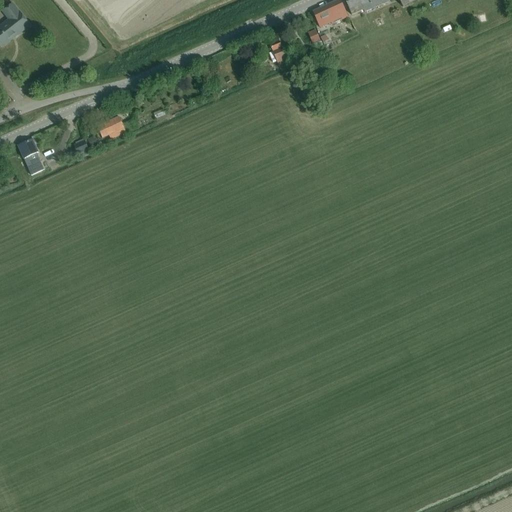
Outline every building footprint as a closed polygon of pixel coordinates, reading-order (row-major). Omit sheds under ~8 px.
[(331,24),(348,17),(344,8),(340,0),(338,0),(313,12),(317,21),(319,27),(330,22),(331,24)] [(363,13),(389,3),(387,0),(344,0),(347,6),(351,16),(363,11),(363,13)] [(22,31),(29,25),(13,4),(3,12),(9,19),(0,26),(0,43),(1,45),(14,35),(15,37),(22,31)] [(312,44),(320,40),(314,29),(307,33),(312,44)] [(278,67),(286,63),(285,60),(287,59),(282,48),(287,46),(283,37),(269,43),(278,67)] [(137,128),(133,119),(122,124),(119,118),(97,127),(100,133),(97,134),(99,139),(108,134),(111,140),(126,133),(137,128)] [(95,136),(87,139),(91,147),(99,144),(95,136)] [(31,175),(44,169),(37,153),(38,152),(36,148),(32,139),(18,146),(22,155),(31,175)] [(84,140),(73,145),(78,155),(89,150),(84,140)]
